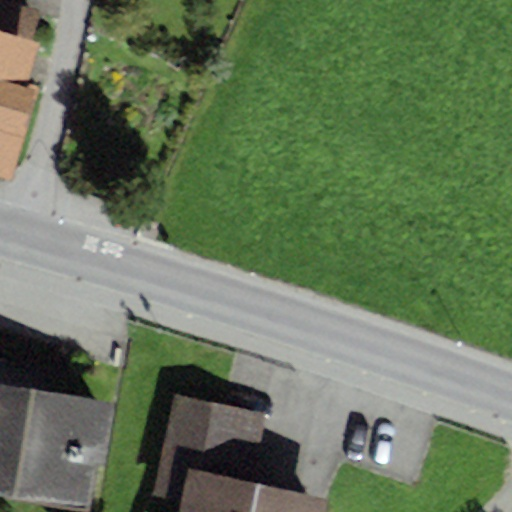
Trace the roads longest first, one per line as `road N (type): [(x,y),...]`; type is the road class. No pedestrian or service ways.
road 1 (tertiary): [(21,234),(511,396)]
road 2 (residential): [(76,0),(21,234)]
